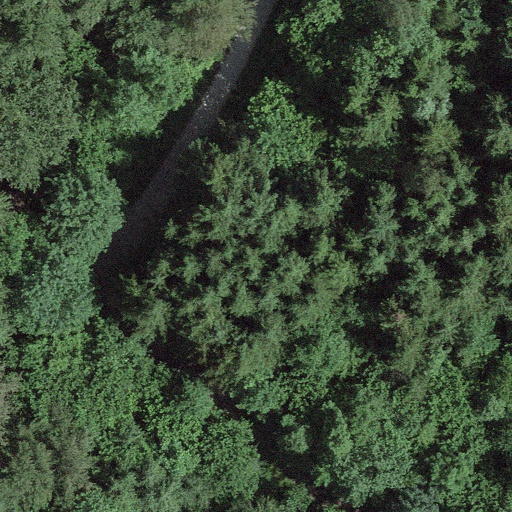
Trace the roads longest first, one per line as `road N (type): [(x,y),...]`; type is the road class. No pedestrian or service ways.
road 1 (track): [(99,317),(268,0)]
road 2 (track): [(99,317),(302,483),(376,511)]
